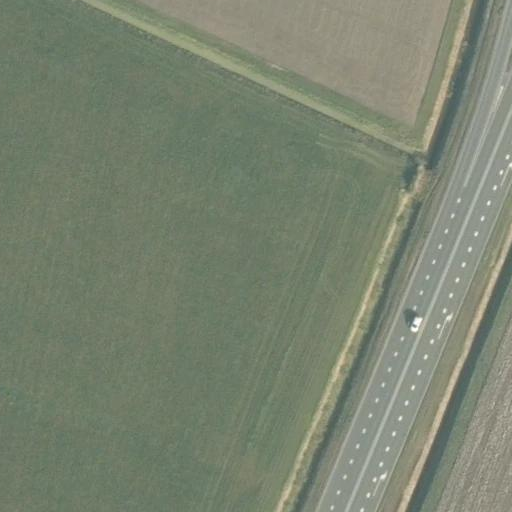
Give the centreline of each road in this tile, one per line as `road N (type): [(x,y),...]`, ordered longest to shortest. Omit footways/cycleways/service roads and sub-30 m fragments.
road 1 (trunk): [(344,511),(476,193)]
road 2 (trunk): [(511,24),(476,193)]
